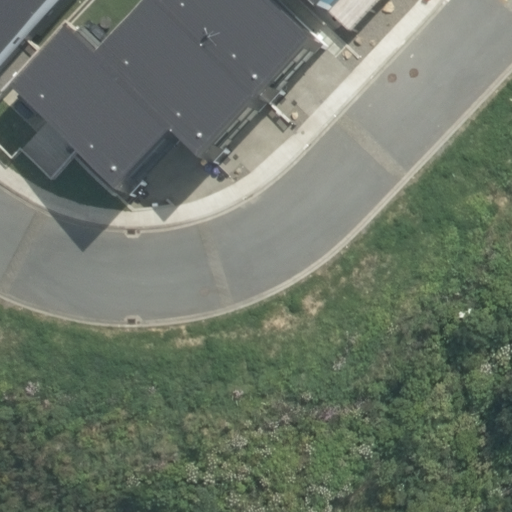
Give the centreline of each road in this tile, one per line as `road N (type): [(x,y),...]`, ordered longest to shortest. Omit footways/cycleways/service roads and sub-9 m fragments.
road 1 (residential): [(0,243),(68,274),(105,278),(223,263),(285,232),(330,193),(504,0)]
road 2 (track): [(375,148),(511,199)]
